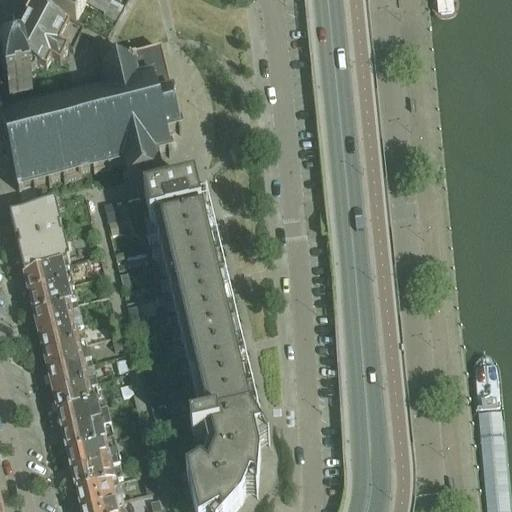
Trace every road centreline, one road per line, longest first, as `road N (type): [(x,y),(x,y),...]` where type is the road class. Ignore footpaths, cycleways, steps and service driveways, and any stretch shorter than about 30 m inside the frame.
road 1 (tertiary): [(366,511),(370,476),(326,0)]
road 2 (unclassified): [(430,511),(382,0)]
road 3 (unclassified): [(312,511),(272,0)]
road 4 (residential): [(29,511),(0,389)]
